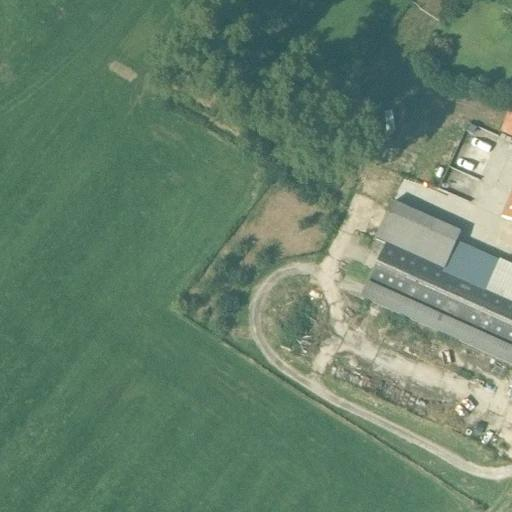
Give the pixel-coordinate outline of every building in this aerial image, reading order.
[(506,130),(452,105),(426,163),(453,176),(454,175),(482,187),(501,141),(506,130)] [(511,115),(506,130),(501,141),(511,145),(511,115)] [(511,197),(502,220),(511,224),(511,197)] [(461,256),(453,252),(461,235),(392,204),(376,240),(387,246),(362,299),(511,366),(511,301),(487,290),(475,284),(483,266),(461,256)] [(487,290),(511,301),(511,261),(502,257),(487,290)] [(325,320),(327,310),(325,299),(319,290),(310,284),(299,282),(289,285),(280,291),(274,300),(272,310),(274,321),(280,329),(289,335),(300,337),(310,335),(319,329),(325,320)]
